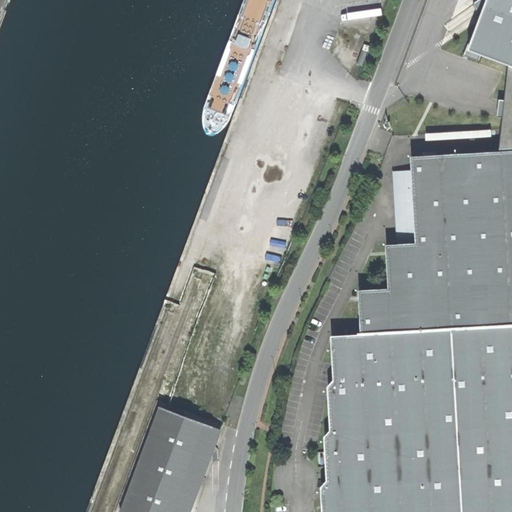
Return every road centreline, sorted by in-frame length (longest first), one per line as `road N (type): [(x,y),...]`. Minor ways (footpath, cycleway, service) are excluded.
road 1 (unclassified): [(235,511),(268,356),(415,0)]
road 2 (unknown): [(299,61),(233,277)]
road 3 (unknown): [(299,61),(382,88),(431,71),(448,53),(470,0)]
